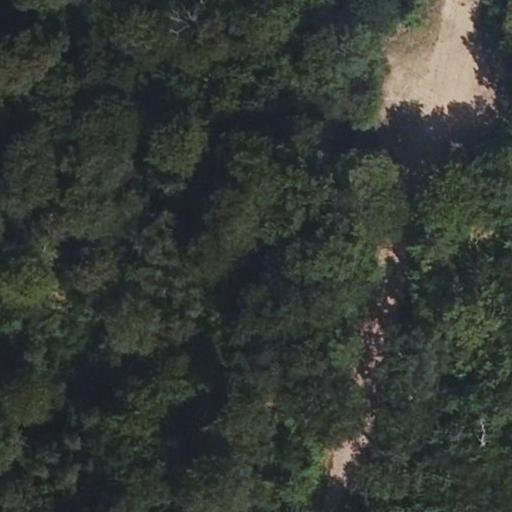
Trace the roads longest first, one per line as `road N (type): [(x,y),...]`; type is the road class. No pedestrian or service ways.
road 1 (track): [(452,102),(0,453)]
road 2 (unknown): [(477,0),(346,511)]
road 3 (track): [(0,154),(452,102),(511,108)]
road 4 (unknown): [(452,102),(368,0)]
